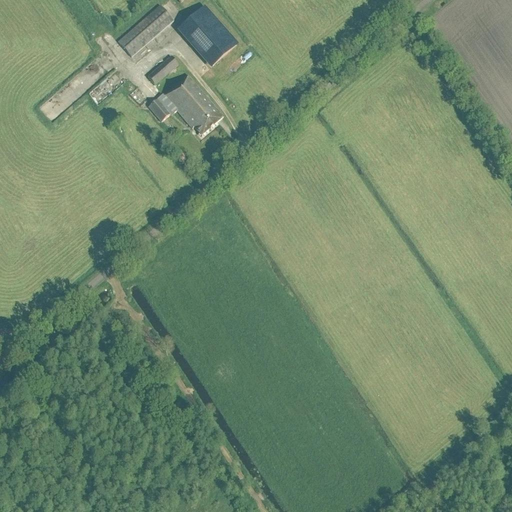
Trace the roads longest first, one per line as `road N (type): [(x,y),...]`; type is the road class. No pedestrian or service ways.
road 1 (tertiary): [(39,328),(429,0)]
road 2 (track): [(128,306),(263,511)]
